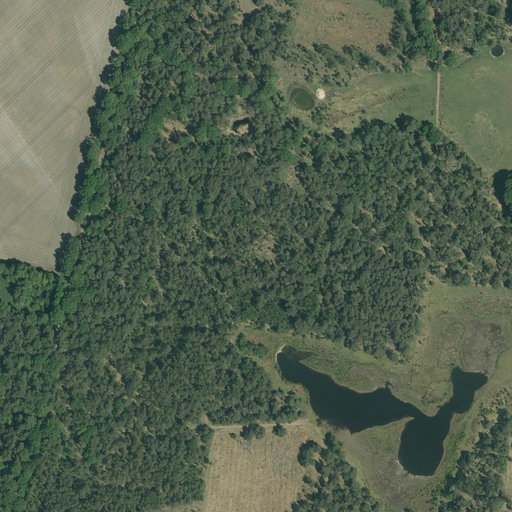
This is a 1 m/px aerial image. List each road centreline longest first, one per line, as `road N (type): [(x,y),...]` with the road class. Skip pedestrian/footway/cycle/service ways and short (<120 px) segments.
road 1 (track): [(432,195),(203,213),(236,328),(208,425)]
road 2 (track): [(58,321),(139,0)]
road 3 (track): [(432,195),(443,79),(419,0)]
road 4 (track): [(11,511),(58,321)]
road 5 (track): [(208,425),(315,428),(327,451),(324,511)]
road 6 (track): [(30,435),(208,425)]
